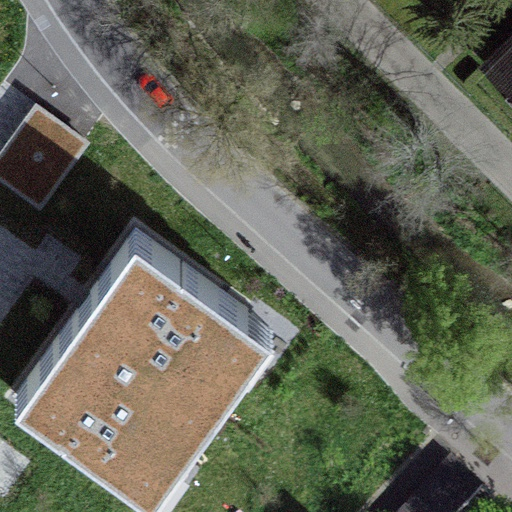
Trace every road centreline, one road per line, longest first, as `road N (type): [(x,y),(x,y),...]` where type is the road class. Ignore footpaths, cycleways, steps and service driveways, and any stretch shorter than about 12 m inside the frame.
road 1 (residential): [(511,430),(211,165),(69,0)]
road 2 (unclassified): [(339,0),(511,173)]
